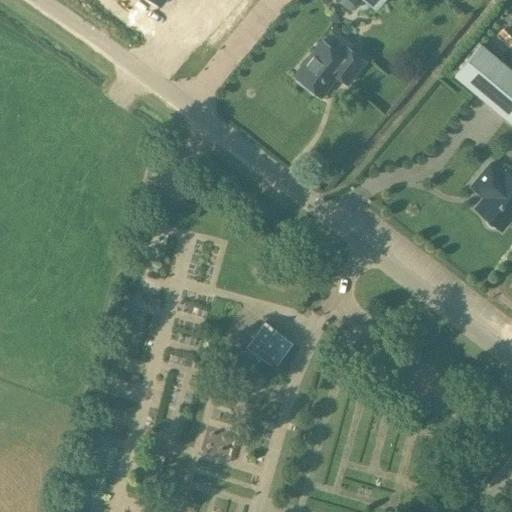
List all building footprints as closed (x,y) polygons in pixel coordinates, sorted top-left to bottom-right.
[(145,0),(157,9),(164,0),(145,0)] [(363,0),(374,9),(381,0),(363,0)] [(347,83),(365,61),(345,45),(338,53),(321,39),(294,75),(321,96),(337,75),(347,83)] [(454,74),(511,122),(511,70),(480,44),(454,74)] [(495,226),(497,225),(501,229),(511,215),(511,175),(506,170),(503,174),(490,163),(471,185),(484,196),(475,207),(486,217),(486,218),(486,219),(486,221),(487,222),(487,224),(488,225),(490,226),(491,226),(493,226),(494,226),(495,226)] [(285,342),(264,326),(248,349),(269,364),(285,342)]
